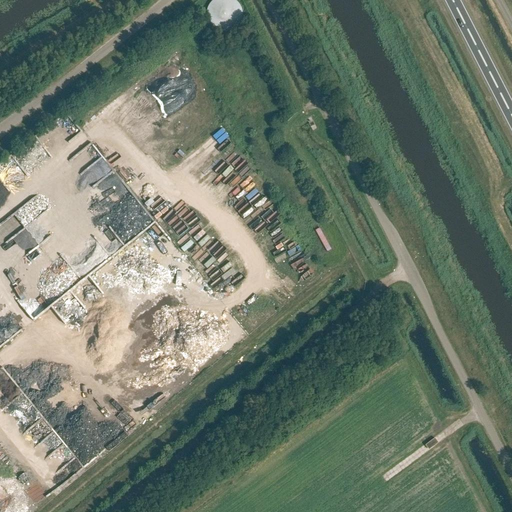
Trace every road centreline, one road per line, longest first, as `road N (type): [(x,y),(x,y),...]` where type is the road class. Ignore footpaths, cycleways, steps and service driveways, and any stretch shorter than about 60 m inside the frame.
road 1 (unclassified): [(511,472),(270,0)]
road 2 (track): [(114,511),(407,267)]
road 3 (unclassified): [(168,0),(0,134)]
road 4 (trunk): [(511,115),(454,0)]
